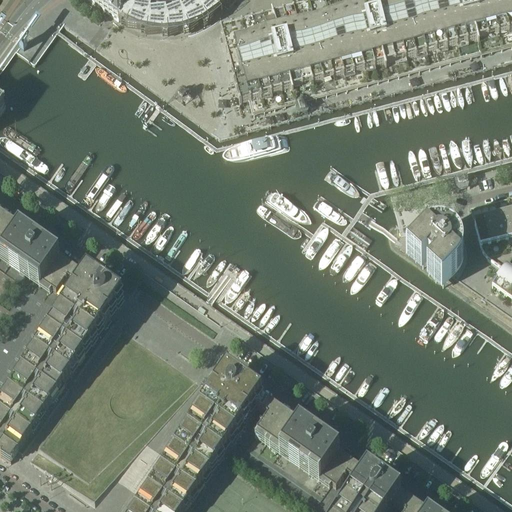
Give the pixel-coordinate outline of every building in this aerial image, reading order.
[(86,0),(93,4),(92,5),(118,23),(128,9),(123,5),(126,1),(124,0),(86,0)] [(133,3),(128,9),(118,23),(127,27),(126,31),(147,34),(146,38),(167,36),(168,40),(188,32),(189,36),(206,23),(209,27),(218,14),(224,7),(227,2),(231,6),(233,0),(203,0),(203,1),(201,0),(198,0),(188,7),(174,11),(159,12),(145,9),(133,3)] [(511,0),(352,0),(313,10),(310,0),(301,0),(304,13),(274,21),(273,17),(271,18),(272,21),(220,35),(239,107),(251,104),(253,113),(346,89),(398,75),(469,57),(511,45),(511,0)] [(511,255),(511,215),(473,225),(480,252),(482,256),(485,261),(503,274),(507,269),(511,261),(511,255)] [(0,458),(10,466),(18,455),(22,458),(30,447),(69,392),(64,389),(70,381),(74,384),(114,327),(110,324),(123,306),(0,219),(0,458)] [(420,244),(413,251),(406,259),(421,273),(426,267),(430,271),(435,266),(436,267),(426,278),(441,292),(453,279),(457,275),(460,270),(461,269),(461,268),(462,266),(462,264),(463,262),(463,260),(463,259),(462,257),(462,255),(462,253),(461,251),(460,249),(459,248),(458,246),(457,244),(455,242),(453,241),(451,239),(450,239),(448,237),(447,237),(445,236),(443,236),(442,236),(440,235),(436,235),(435,236),(433,236),(431,237),(429,237),(427,238),(426,239),(420,244)] [(511,272),(507,269),(503,274),(492,290),(500,296),(500,295),(511,277),(511,272)] [(511,277),(500,295),(500,296),(507,301),(511,293),(511,277)] [(192,511),(229,459),(266,406),(227,378),(214,397),(209,394),(170,451),(174,453),(168,462),(164,459),(126,511),(192,511)] [(305,511),(342,511),(367,477),(348,464),(266,406),(229,459),(305,511)] [(392,511),(401,500),(367,477),(342,511),(392,511)] [(417,511),(401,500),(392,511),(417,511)]
